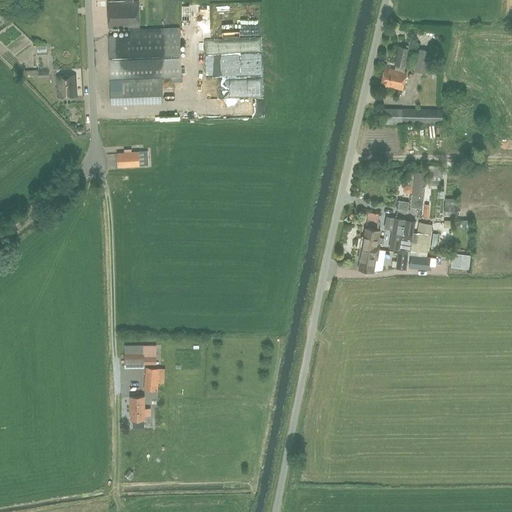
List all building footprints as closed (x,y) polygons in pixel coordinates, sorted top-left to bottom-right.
[(139,27),(139,1),(133,2),(133,0),(124,0),(125,2),(108,2),(108,28),(139,27)] [(163,103),(162,79),(162,77),(181,76),(180,34),(180,29),(130,31),(131,35),(109,36),(110,80),(111,104),(163,103)] [(203,51),(258,50),(258,36),(203,37),(203,51)] [(403,67),(415,69),(415,71),(426,73),(431,51),(419,49),(418,54),(405,51),(405,48),(400,47),(396,65),(403,67)] [(403,67),(396,65),(395,70),(385,68),(381,86),(402,91),(406,73),(402,72),(403,67)] [(251,91),(257,92),(257,72),(222,71),(221,87),(230,87),(231,79),(236,79),(236,87),(241,87),(241,91),(251,91)] [(58,97),(76,97),(75,76),(57,77),(58,97)] [(192,114),(192,104),(169,104),(169,114),(192,114)] [(442,110),(382,109),(381,125),(402,126),(402,124),(442,124),(442,110)] [(139,151),(117,152),(118,167),(139,165),(139,151)] [(443,177),(443,168),(442,168),(428,167),(428,168),(428,177),(443,177)] [(427,173),(415,171),(411,207),(423,208),(427,173)] [(458,214),(458,204),(458,198),(444,197),(444,203),(444,214),(458,214)] [(396,198),(396,207),(405,207),(406,199),(396,198)] [(367,220),(378,222),(379,214),(368,213),(367,220)] [(386,216),(384,228),(392,229),(389,248),(398,250),(401,233),(403,234),(405,219),(394,217),(386,216)] [(398,250),(395,268),(406,269),(408,251),(410,251),(410,250),(412,240),(416,241),(418,233),(414,232),(416,221),(406,219),(405,219),(403,234),(401,233),(398,250)] [(379,251),(380,244),(383,244),(384,239),(379,238),(380,231),(365,229),(363,240),(362,240),(361,244),(369,246),(368,249),(379,251)] [(369,246),(361,244),(359,257),(361,257),(359,270),(374,272),(376,260),(378,260),(379,251),(368,249),(369,246)] [(429,269),(429,267),(430,258),(431,257),(427,257),(411,255),(409,267),(429,269)] [(144,353),(124,353),(124,366),(154,366),(153,357),(144,357),(144,353)] [(149,367),(147,382),(158,383),(158,382),(163,382),(164,372),(159,372),(159,367),(149,367)] [(140,370),(124,370),(124,385),(140,385),(140,370)] [(145,397),(131,397),(131,421),(145,420),(145,416),(150,416),(150,410),(145,410),(145,397)]
